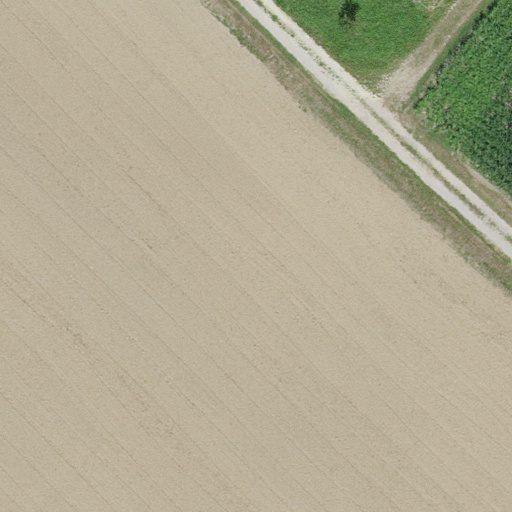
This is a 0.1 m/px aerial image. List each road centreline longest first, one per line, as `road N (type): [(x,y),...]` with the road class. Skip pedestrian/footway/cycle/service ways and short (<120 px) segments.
road 1 (track): [(245,0),(349,103),(511,243)]
road 2 (track): [(349,103),(400,79),(463,0)]
